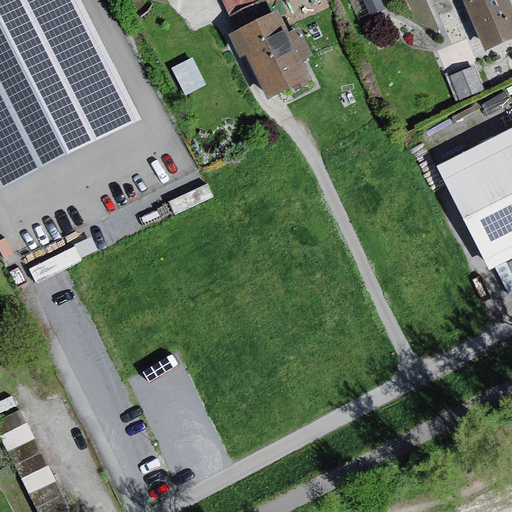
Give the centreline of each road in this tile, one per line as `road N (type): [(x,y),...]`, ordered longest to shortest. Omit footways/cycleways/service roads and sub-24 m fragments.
road 1 (track): [(417,376),(321,185),(263,104),(219,14),(191,0)]
road 2 (unclassified): [(511,329),(156,511)]
